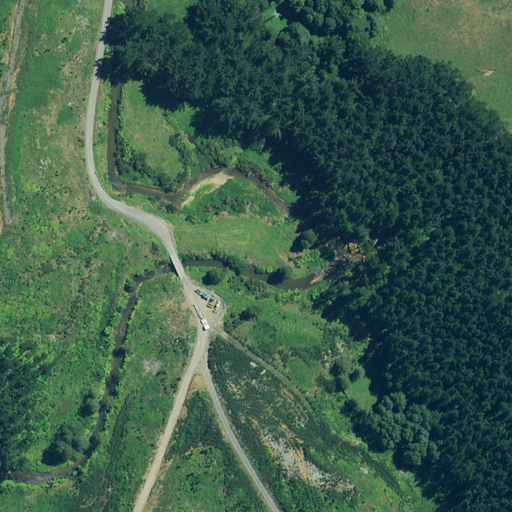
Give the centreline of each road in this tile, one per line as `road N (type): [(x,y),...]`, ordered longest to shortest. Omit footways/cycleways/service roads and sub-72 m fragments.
road 1 (track): [(102,0),(81,132),(89,184),(174,254),(176,309),(193,357)]
road 2 (track): [(291,511),(264,458),(241,378),(223,359),(193,357)]
road 3 (track): [(193,357),(118,511)]
